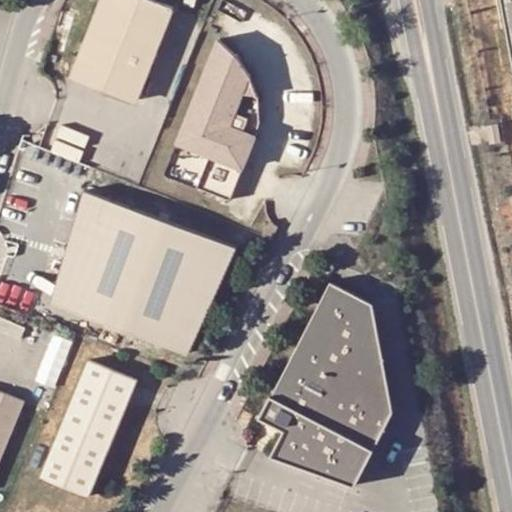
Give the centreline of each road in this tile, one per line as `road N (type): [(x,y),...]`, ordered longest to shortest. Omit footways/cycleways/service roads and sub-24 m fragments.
road 1 (unclassified): [(164,511),(323,202),(346,140),(347,88),(300,0)]
road 2 (secondary): [(416,0),(511,479)]
road 3 (unclassified): [(45,0),(0,130)]
